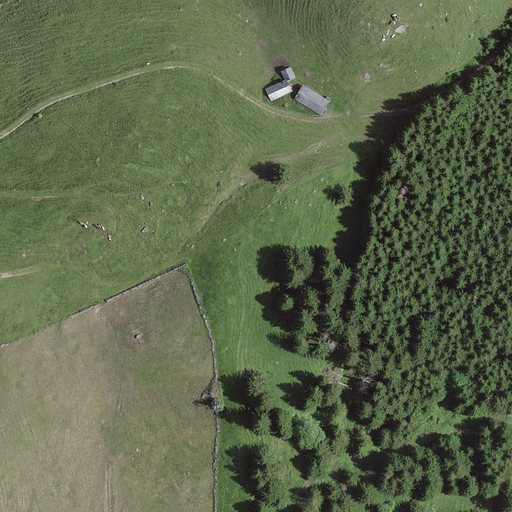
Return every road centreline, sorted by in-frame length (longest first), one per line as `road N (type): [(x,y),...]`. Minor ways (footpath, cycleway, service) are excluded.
road 1 (track): [(511,31),(485,64),(410,111),(291,118),(186,64),(60,98),(0,136)]
road 2 (track): [(0,195),(97,202),(119,222),(113,248),(0,278)]
